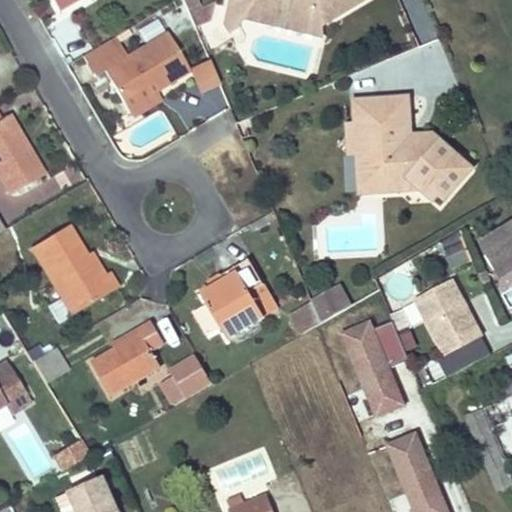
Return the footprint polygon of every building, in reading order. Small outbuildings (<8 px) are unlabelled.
[(72,3),(70,0),(52,0),(58,10),(72,3)] [(262,0),(232,0),(228,3),(223,23),(228,32),(239,26),(241,19),(276,27),(315,37),(319,23),(332,16),(312,11),(301,18),(268,10),(262,0)] [(262,0),(268,10),(301,18),(312,11),(332,16),(357,0),(262,0)] [(212,3),(188,13),(195,28),(211,21),(212,3)] [(144,43),(164,32),(157,20),(137,30),(144,43)] [(114,36),(82,55),(95,76),(103,71),(120,100),(151,82),(156,90),(189,70),(167,32),(125,55),(114,36)] [(72,54),(62,59),(66,65),(75,59),(72,54)] [(218,83),(208,60),(190,68),(199,91),(218,83)] [(151,82),(120,100),(130,116),(160,99),(156,90),(151,82)] [(369,140),(370,152),(371,173),(384,185),(403,184),(409,177),(421,187),(435,199),(440,194),(445,198),(472,168),(437,138),(419,139),(417,141),(405,130),(410,124),(407,95),(352,99),(354,125),(369,140)] [(0,122),(0,180),(8,195),(44,174),(10,117),(0,122)] [(371,173),(370,152),(356,153),(359,192),(387,190),(421,187),(409,177),(403,184),(384,185),(371,173)] [(511,220),(489,234),(510,270),(511,268),(511,220)] [(30,247),(53,285),(58,281),(76,311),(116,286),(107,271),(103,274),(93,258),(88,261),(84,255),(66,226),(30,247)] [(489,234),(479,240),(500,275),(510,270),(489,234)] [(462,240),(446,245),(453,268),(469,263),(462,240)] [(89,252),(84,255),(88,261),(93,258),(89,252)] [(223,279),(211,287),(201,293),(208,305),(214,316),(221,328),(228,338),(264,316),(249,291),(263,283),(248,258),(220,275),(223,279)] [(220,275),(208,281),(211,287),(223,279),(220,275)] [(450,279),(413,299),(442,356),(480,336),(450,279)] [(58,281),(53,285),(70,314),(76,311),(58,281)] [(350,304),(339,285),(311,301),(319,322),(350,304)] [(311,301),(290,313),(301,332),(313,325),(319,322),(311,301)] [(214,316),(208,305),(195,313),(209,335),(221,328),(214,316)] [(112,343),(114,348),(140,333),(151,350),(164,342),(150,320),(112,343)] [(408,360),(395,329),(391,321),(372,329),(369,321),(340,333),(375,416),(403,405),(388,368),(408,360)] [(140,333),(114,348),(91,361),(110,394),(160,365),(151,350),(140,333)] [(43,342),(25,352),(31,361),(48,351),(43,342)] [(44,382),(66,368),(53,348),(31,361),(44,382)] [(213,382),(197,357),(173,372),(188,397),(213,382)] [(30,403),(5,363),(0,366),(0,407),(3,406),(10,416),(30,403)] [(511,382),(479,397),(484,407),(511,395),(511,382)] [(511,483),(511,472),(484,407),(464,416),(496,491),(511,483)] [(447,511),(415,433),(386,445),(414,511),(447,511)] [(60,471),(88,454),(80,440),(52,457),(60,471)] [(116,511),(99,474),(66,489),(75,511),(116,511)] [(75,511),(66,489),(52,495),(59,511),(75,511)] [(235,497),(239,506),(241,511),(272,511),(265,495),(244,504),(240,495),(235,497)] [(19,511),(33,511),(28,497),(16,501),(19,511)] [(228,511),(241,511),(239,506),(235,497),(226,501),(230,510),(228,511)] [(397,511),(413,511),(409,501),(395,506),(397,511)]
